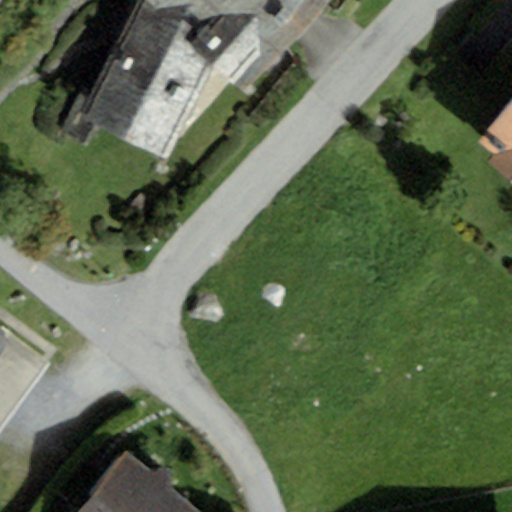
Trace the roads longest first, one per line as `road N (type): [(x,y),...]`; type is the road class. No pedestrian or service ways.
road 1 (residential): [(428,0),(149,309),(132,343),(233,445),(266,511)]
road 2 (track): [(132,343),(0,251)]
